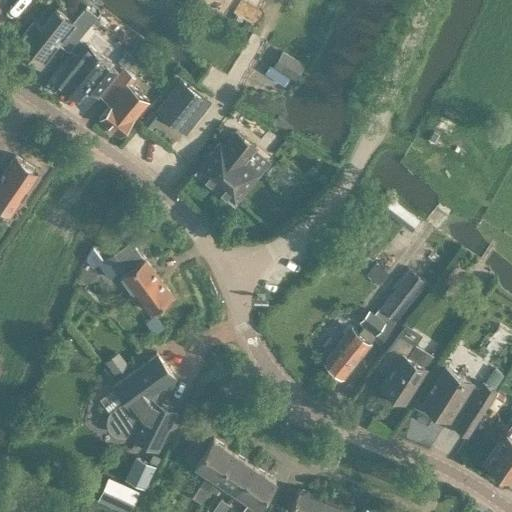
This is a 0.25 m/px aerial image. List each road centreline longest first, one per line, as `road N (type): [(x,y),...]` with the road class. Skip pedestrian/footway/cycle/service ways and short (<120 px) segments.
road 1 (tertiary): [(504,511),(294,402),(250,339),(234,274)]
road 2 (tertiary): [(234,274),(163,196),(0,77)]
road 3 (unclassified): [(308,230),(346,187),(432,0)]
